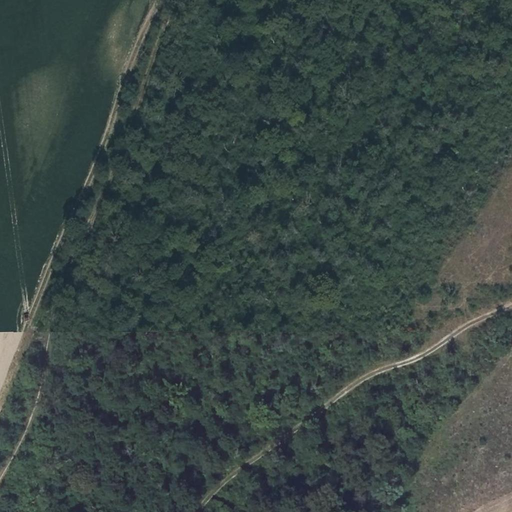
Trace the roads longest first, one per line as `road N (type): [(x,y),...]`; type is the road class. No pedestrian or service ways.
road 1 (track): [(0,474),(32,415),(68,263),(103,201),(179,0)]
road 2 (track): [(511,302),(337,395),(191,511)]
